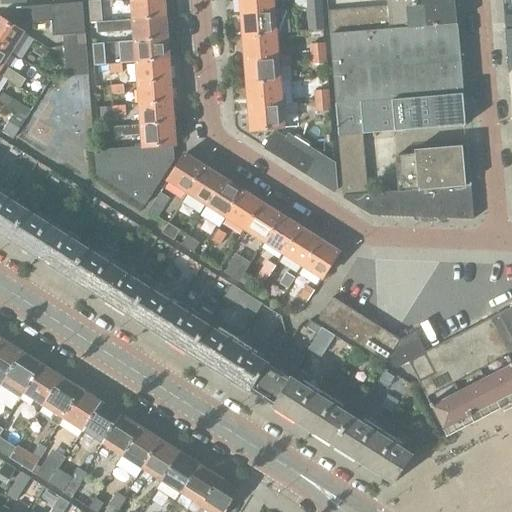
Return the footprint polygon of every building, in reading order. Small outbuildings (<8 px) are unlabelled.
[(130,0),(132,20),(166,18),(164,0),(130,0)] [(272,0),(240,0),(242,13),(274,11),(272,0)] [(321,7),(320,0),(307,0),(308,8),(321,7)] [(351,0),(352,9),(351,9),(353,32),(365,31),(362,0),(351,0)] [(373,0),(362,0),(365,31),(377,30),(373,0)] [(388,29),(385,0),(373,0),(377,30),(388,29)] [(385,0),(388,29),(457,23),(454,0),(385,0)] [(511,0),(503,0),(503,1),(504,13),(511,12),(511,0)] [(89,2),(90,23),(97,22),(102,22),(101,1),(89,2)] [(44,22),(52,22),(84,19),(83,2),(43,6),(44,22)] [(44,22),(43,6),(21,7),(22,20),(28,24),(44,22)] [(321,7),(308,8),(309,18),(322,17),(321,7)] [(342,33),(353,32),(351,9),(340,10),(342,33)] [(340,10),(328,11),(330,34),(332,34),(342,33),(340,10)] [(274,11),(242,13),(244,37),(276,34),(274,11)] [(33,38),(24,33),(0,17),(0,46),(11,54),(20,59),(33,38)] [(134,42),(168,40),(166,18),(132,20),(102,22),(97,22),(98,33),(133,31),(134,42)] [(84,19),(52,22),(53,36),(64,35),(85,34),(84,19)] [(342,33),(332,34),(338,103),(365,101),(409,97),(463,93),(457,23),(388,29),(377,30),(365,31),(353,32),(342,33)] [(64,35),(65,46),(86,44),(85,34),(64,35)] [(276,34),(244,37),(246,61),(277,58),(276,34)] [(136,63),(169,61),(168,40),(134,42),(136,63)] [(86,44),(65,46),(66,56),(87,55),(86,44)] [(103,44),(92,45),(93,66),(105,65),(103,44)] [(311,45),(312,55),(325,54),(324,44),(311,45)] [(11,54),(0,46),(0,74),(21,88),(27,80),(4,65),(11,54)] [(325,54),(312,55),(313,68),(326,67),(325,54)] [(30,55),(26,60),(32,63),(35,58),(30,55)] [(66,56),(67,67),(88,65),(87,55),(66,56)] [(291,57),(277,58),(246,61),(247,84),(279,82),(292,81),(291,66),(291,57)] [(137,85),(171,83),(169,61),(136,63),(137,85)] [(88,65),(67,67),(68,78),(88,76),(88,65)] [(122,65),(109,65),(110,75),(122,74),(122,65)] [(279,82),(247,84),(249,108),(281,105),(279,82)] [(139,107),(172,104),(171,83),(137,85),(139,107)] [(123,86),(111,87),(112,97),(124,96),(123,86)] [(329,101),(328,90),(315,91),(315,102),(329,101)] [(13,99),(3,93),(0,97),(0,102),(8,107),(13,99)] [(338,103),(335,104),(338,136),(362,134),(413,129),(465,125),(464,114),(463,94),(463,93),(409,97),(365,101),(338,103)] [(13,99),(8,107),(16,112),(26,119),(31,111),(13,99)] [(329,101),(315,102),(316,112),(330,111),(329,101)] [(141,128),(174,125),(172,104),(139,107),(140,125),(141,128)] [(281,105),(249,108),(251,131),(283,128),(281,105)] [(113,115),(112,106),(100,107),(101,116),(113,115)] [(125,108),(113,109),(113,119),(126,118),(125,108)] [(16,112),(3,133),(13,139),(26,119),(16,112)] [(173,145),(176,145),(174,125),(141,128),(140,125),(102,128),(102,138),(141,135),(142,147),(173,145)] [(276,155),(286,138),(275,131),(265,148),(276,155)] [(362,134),(338,136),(339,147),(363,145),(362,135),(362,134)] [(288,135),(286,138),(276,155),(286,162),(298,142),(288,135)] [(296,168),(309,148),(298,142),(286,162),(296,168)] [(142,147),(94,150),(95,175),(144,206),(174,160),(173,145),(142,147)] [(363,145),(339,147),(340,159),(364,157),(363,145)] [(415,154),(396,156),(399,191),(471,185),(467,145),(466,146),(415,150),(415,154)] [(306,175),(319,154),(309,148),(296,168),(306,175)] [(204,165),(186,153),(168,181),(187,193),(204,165)] [(316,181),(329,161),(319,154),(306,175),(316,181)] [(364,157),(340,159),(341,171),(365,169),(364,157)] [(316,181),(334,192),(337,189),(334,164),(329,161),(316,181)] [(0,164),(0,187),(4,181),(11,171),(0,164)] [(15,164),(11,171),(20,176),(21,177),(25,171),(15,164)] [(204,165),(187,193),(206,205),(223,178),(204,165)] [(365,169),(341,171),(342,183),(366,181),(365,169)] [(223,178),(206,205),(225,217),(243,190),(223,178)] [(366,181),(342,183),(343,196),(367,193),(366,181)] [(367,193),(343,196),(343,198),(371,216),(473,219),(472,205),(471,185),(399,191),(367,193)] [(0,233),(9,239),(28,210),(17,203),(19,200),(0,187),(0,233)] [(243,190),(225,217),(245,230),(262,202),(243,190)] [(160,192),(149,209),(148,211),(156,216),(168,198),(160,192)] [(262,202),(245,230),(264,242),(281,214),(262,202)] [(28,210),(9,239),(34,254),(44,261),(69,277),(88,248),(77,241),(79,238),(40,213),(38,216),(28,210)] [(281,214),(264,242),(283,254),(300,226),(281,214)] [(102,224),(103,224),(110,231),(114,224),(105,219),(102,224)] [(181,245),(187,235),(169,223),(163,233),(181,245)] [(300,226),(283,254),(302,266),(320,239),(300,226)] [(226,234),(218,229),(211,240),(219,245),(226,234)] [(188,235),(182,245),(193,253),(200,242),(188,235)] [(320,239),(302,266),(322,279),(340,252),(320,239)] [(88,248),(69,277),(94,293),(104,299),(129,315),(148,286),(137,279),(139,276),(100,251),(98,254),(88,248)] [(275,266),(267,261),(260,272),(268,277),(275,266)] [(231,263),(225,272),(240,282),(246,272),(231,263)] [(295,278),(287,273),(280,284),(288,289),(295,278)] [(232,284),(223,300),(256,317),(264,301),(232,284)] [(148,286),(129,315),(154,331),(164,337),(189,353),(207,324),(197,318),(199,314),(160,289),(158,293),(148,286)] [(299,296),(308,302),(314,291),(306,286),(299,296)] [(400,341),(333,298),(318,320),(386,363),(400,341)] [(511,308),(488,321),(511,367),(511,308)] [(306,328),(317,335),(318,333),(321,328),(310,321),(306,328)] [(474,424),(511,403),(511,367),(488,321),(478,326),(489,347),(478,352),(467,358),(456,364),(446,369),(474,424)] [(207,324),(189,353),(214,369),(224,375),(250,392),(250,390),(267,364),(268,363),(257,356),(259,352),(220,327),(218,331),(207,324)] [(478,326),(467,332),(478,352),(489,347),(478,326)] [(334,336),(321,328),(318,333),(317,335),(309,348),(321,356),(334,336)] [(286,336),(278,331),(269,346),(277,350),(286,336)] [(467,332),(456,337),(467,358),(478,352),(467,332)] [(409,363),(448,437),(474,424),(446,369),(435,375),(424,354),(425,354),(414,333),(400,341),(386,363),(397,370),(409,363)] [(456,337),(446,343),(456,364),(467,358),(456,337)] [(0,342),(0,377),(4,380),(22,351),(20,350),(21,349),(16,346),(15,347),(2,339),(0,342)] [(446,343),(435,348),(446,369),(456,364),(446,343)] [(435,375),(446,369),(435,348),(425,354),(424,354),(435,375)] [(267,364),(250,390),(261,397),(273,405),(291,377),(303,357),(291,349),(277,370),(267,364)] [(4,380),(24,393),(42,364),(40,362),(40,361),(35,359),(22,351),(4,380)] [(24,393),(43,405),(62,376),(60,375),(60,374),(56,371),(55,372),(42,364),(24,393)] [(62,376),(43,405),(55,413),(51,420),(58,425),(63,418),(81,389),(80,388),(80,387),(75,384),(62,376)] [(273,405),(272,406),(298,422),(308,429),(333,444),(351,415),(340,408),(342,405),(303,380),(301,383),(291,377),(273,405)] [(63,418),(83,430),(101,401),(99,400),(100,399),(95,396),(95,397),(81,389),(63,418)] [(402,403),(389,395),(381,408),(394,416),(402,403)] [(101,401),(83,430),(102,442),(121,413),(119,412),(119,411),(115,409),(114,410),(101,401)] [(134,422),(121,413),(102,442),(122,455),(140,426),(139,425),(139,424),(135,421),(134,422)] [(351,415),(333,444),(358,460),(368,467),(394,483),(402,471),(405,467),(404,466),(412,454),(401,447),(403,444),(364,419),(361,422),(351,415)] [(154,434),(140,426),(122,455),(142,467),(160,438),(158,437),(159,436),(154,434)] [(0,452),(10,458),(16,448),(0,437),(0,452)] [(160,438),(142,467),(161,480),(180,451),(178,450),(179,449),(174,446),(174,447),(160,438)] [(40,444),(32,455),(39,459),(46,449),(40,444)] [(18,446),(16,448),(10,458),(24,467),(32,455),(18,446)] [(199,464),(180,451),(161,480),(181,492),(199,464)] [(53,452),(37,476),(48,482),(56,469),(63,459),(53,452)] [(32,455),(24,467),(33,473),(41,460),(39,459),(32,455)] [(0,478),(7,483),(17,468),(5,461),(0,469),(0,478)] [(199,464),(181,492),(201,505),(219,476),(199,464)] [(70,480),(79,486),(86,474),(77,468),(71,478),(70,480)] [(56,469),(48,482),(62,492),(70,480),(71,478),(56,469)] [(21,472),(15,483),(23,489),(30,478),(21,472)] [(224,511),(239,489),(219,476),(201,505),(196,511),(224,511)] [(70,480),(62,492),(71,497),(79,486),(70,480)] [(16,500),(23,489),(15,483),(8,494),(16,500)] [(109,505),(118,510),(125,499),(117,493),(109,505)] [(60,497),(53,508),(59,511),(62,511),(68,502),(60,497)] [(94,511),(97,511),(103,503),(95,498),(88,508),(94,511)]
